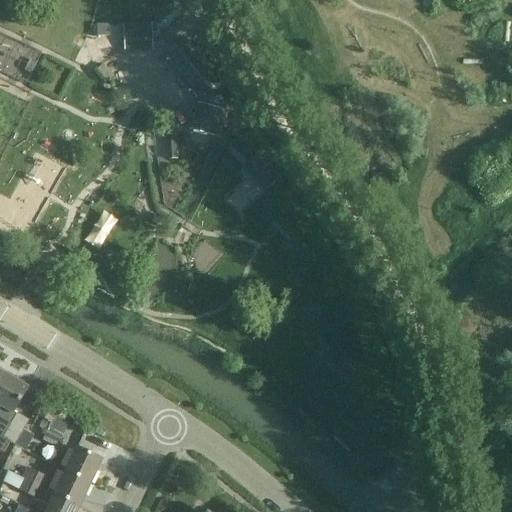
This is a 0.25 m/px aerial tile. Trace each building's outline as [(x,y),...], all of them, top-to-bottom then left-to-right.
[(124,51),(153,50),(151,23),(122,25),(124,51)] [(183,38),(168,51),(198,88),(197,100),(197,103),(190,131),(216,138),(223,110),(223,92),(217,79),(214,76),(183,38)] [(29,60),(23,71),(30,75),(36,63),(29,60)] [(0,449),(3,452),(9,442),(14,445),(18,438),(28,421),(17,414),(16,415),(12,413),(27,389),(2,374),(0,378),(0,407),(1,408),(0,410),(0,449)] [(33,414),(50,424),(47,431),(61,438),(69,422),(56,415),(57,414),(40,403),(33,414)] [(42,421),(39,428),(46,431),(49,424),(42,421)] [(76,449),(65,472),(90,484),(101,461),(76,449)] [(21,478),(41,488),(46,478),(26,468),(21,478)] [(76,511),(79,507),(54,495),(54,494),(41,488),(21,478),(8,472),(3,483),(48,506),(45,511),(76,511)] [(79,507),(90,484),(65,472),(54,494),(54,495),(79,507)] [(9,492),(0,488),(0,495),(5,498),(9,492)]
